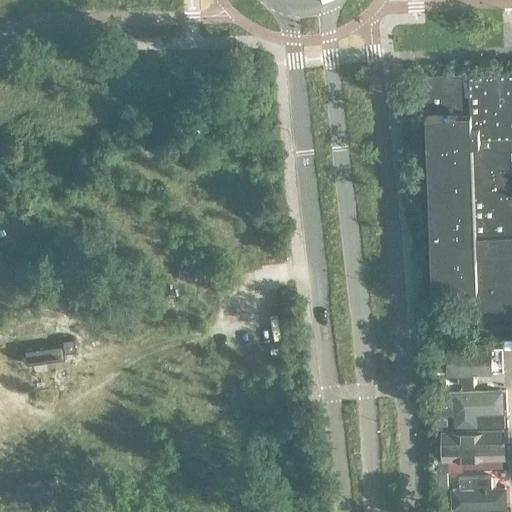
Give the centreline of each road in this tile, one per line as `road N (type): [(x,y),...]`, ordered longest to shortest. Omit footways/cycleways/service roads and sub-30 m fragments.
road 1 (unclassified): [(368,511),(367,358),(328,0)]
road 2 (unclassified): [(289,4),(314,270),(350,511)]
